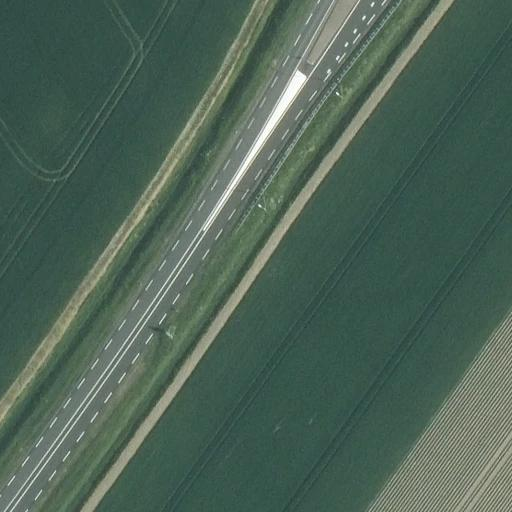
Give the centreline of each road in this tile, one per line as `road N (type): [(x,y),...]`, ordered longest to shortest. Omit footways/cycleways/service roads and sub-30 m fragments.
road 1 (trunk): [(2,511),(202,227)]
road 2 (trunk): [(202,227),(365,0)]
road 3 (trunk): [(326,0),(202,227)]
